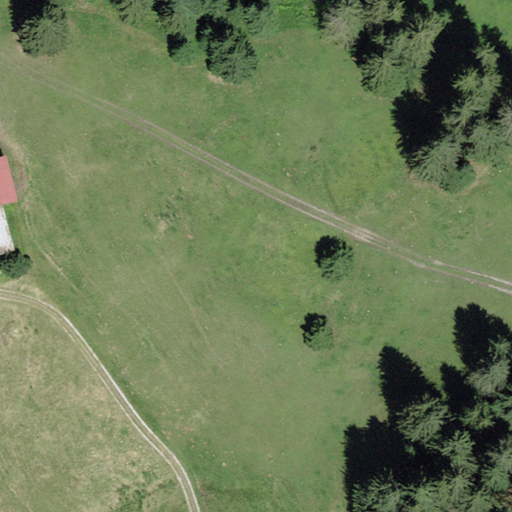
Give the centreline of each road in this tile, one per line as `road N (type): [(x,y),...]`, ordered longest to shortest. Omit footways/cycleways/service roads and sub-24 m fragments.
road 1 (track): [(511,287),(403,252),(0,59)]
road 2 (track): [(0,293),(45,307),(70,330),(175,463),(194,511)]
